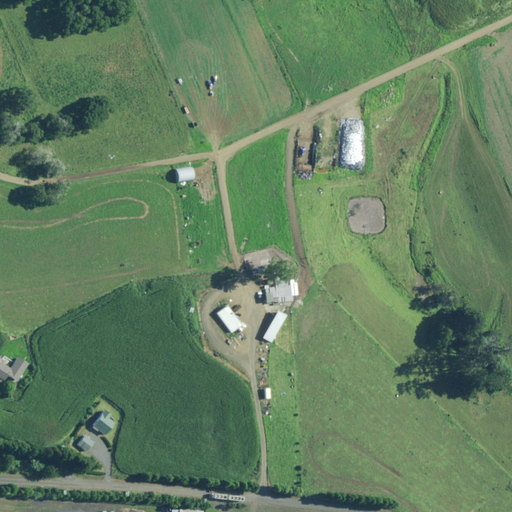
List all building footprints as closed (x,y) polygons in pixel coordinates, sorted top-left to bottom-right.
[(189,166),(174,169),(176,184),(191,181),(189,166)] [(268,287),(268,289),(264,289),(264,293),(262,293),(262,303),(277,302),(285,301),(289,301),(288,285),(284,286),(282,266),(271,267),(273,287),(268,287)] [(223,306),(213,314),(229,333),(238,326),(223,306)] [(283,315),(273,311),(260,338),(269,343),(283,315)] [(0,379),(2,381),(4,377),(13,382),(16,378),(17,379),(21,372),(20,371),(25,364),(14,358),(7,369),(0,364),(0,379)] [(89,426),(90,427),(95,432),(96,431),(101,435),(111,423),(107,419),(110,415),(102,410),(89,426)] [(91,441),(83,434),(74,444),(83,451),(91,441)]
